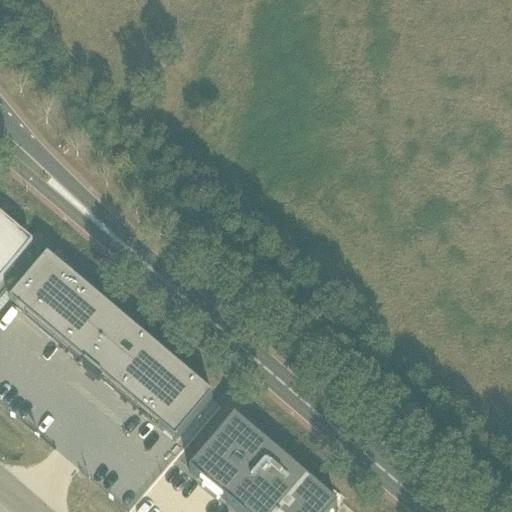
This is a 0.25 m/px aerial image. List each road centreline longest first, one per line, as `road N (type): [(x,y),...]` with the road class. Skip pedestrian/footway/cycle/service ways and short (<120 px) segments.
road 1 (tertiary): [(434,511),(182,297)]
road 2 (tertiary): [(182,297),(0,115)]
road 3 (tertiary): [(0,150),(182,297)]
